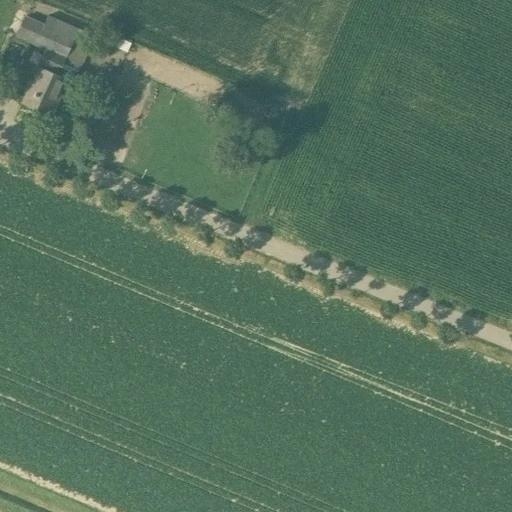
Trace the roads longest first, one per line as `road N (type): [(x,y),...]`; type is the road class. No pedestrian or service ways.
road 1 (unclassified): [(511,340),(0,135)]
road 2 (track): [(249,235),(249,214),(289,111)]
